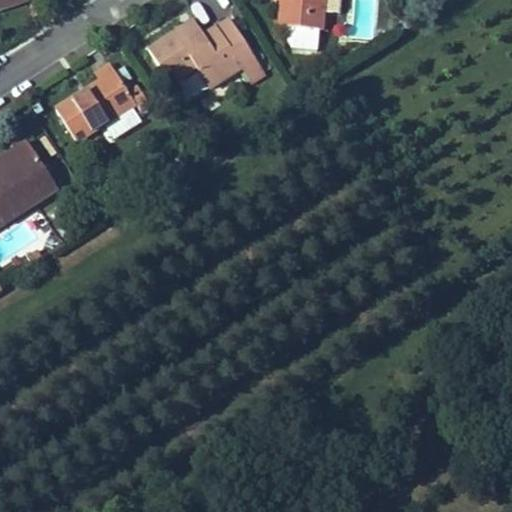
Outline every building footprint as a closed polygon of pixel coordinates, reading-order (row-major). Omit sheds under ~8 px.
[(0,0),(0,9),(23,2),(22,0),(0,0)] [(322,32),(324,0),(281,0),(282,2),(279,28),(289,29),(288,42),(291,49),(317,52),(319,31),(322,32)] [(416,25),(411,17),(403,22),(408,30),(416,25)] [(254,57),(230,20),(217,29),(241,66),(254,57)] [(203,38),(194,23),(183,29),(194,44),(203,38)] [(264,73),(254,57),(241,66),(217,29),(203,38),(194,44),(183,29),(149,53),(171,86),(197,69),(210,90),(242,69),(250,82),(264,73)] [(141,124),(132,108),(136,106),(140,112),(150,106),(140,91),(135,94),(122,72),(105,83),(110,90),(63,120),(77,143),(105,126),(114,141),(141,124)] [(0,175),(33,154),(26,144),(0,160),(0,175)] [(0,227),(56,191),(33,154),(0,175),(0,227)] [(43,259),(38,251),(27,258),(32,266),(43,259)]
